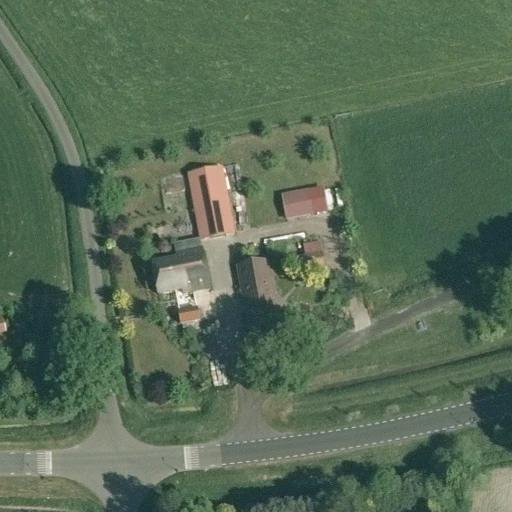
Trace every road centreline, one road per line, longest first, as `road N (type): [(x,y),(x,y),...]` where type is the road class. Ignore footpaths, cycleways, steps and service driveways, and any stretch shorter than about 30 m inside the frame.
road 1 (unclassified): [(117,466),(77,203),(46,119),(0,49)]
road 2 (unclassified): [(251,454),(248,403),(258,385),(416,310),(511,276)]
road 3 (tertiary): [(251,454),(511,405)]
road 4 (tertiary): [(117,466),(251,454)]
